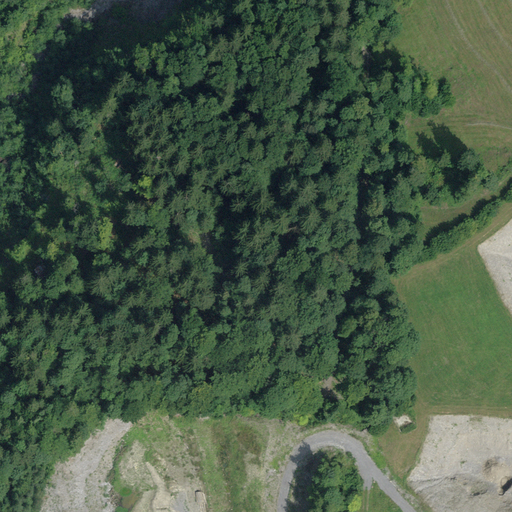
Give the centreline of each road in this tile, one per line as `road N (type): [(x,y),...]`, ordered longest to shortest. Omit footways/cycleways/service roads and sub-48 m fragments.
road 1 (track): [(366,0),(365,213),(334,380)]
road 2 (track): [(334,380),(389,480),(411,498),(425,497),(488,444),(511,439)]
road 3 (track): [(334,380),(300,488),(262,509)]
